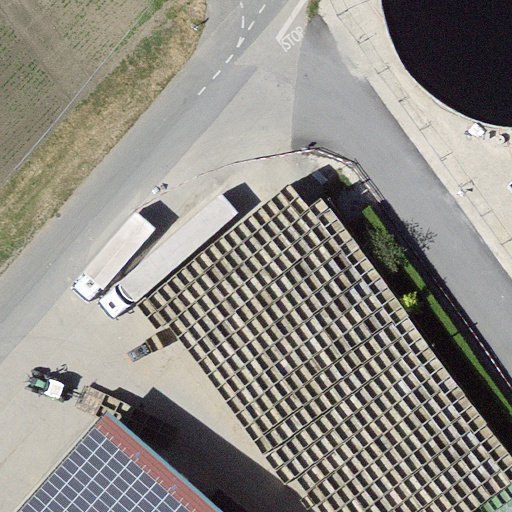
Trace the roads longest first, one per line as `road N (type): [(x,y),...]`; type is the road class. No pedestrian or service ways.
road 1 (unclassified): [(511,364),(260,12)]
road 2 (unclassified): [(260,12),(228,62),(0,324)]
